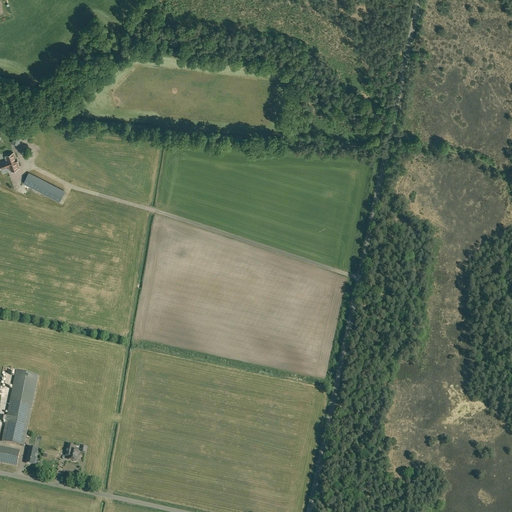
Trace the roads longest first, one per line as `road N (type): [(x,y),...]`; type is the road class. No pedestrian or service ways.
road 1 (unclassified): [(309,511),(419,0)]
road 2 (unknown): [(359,276),(63,179)]
road 3 (unclassified): [(181,511),(0,472)]
road 4 (track): [(386,145),(475,156),(511,189)]
